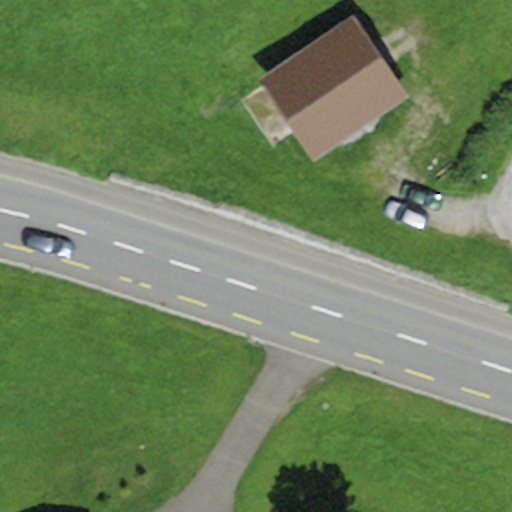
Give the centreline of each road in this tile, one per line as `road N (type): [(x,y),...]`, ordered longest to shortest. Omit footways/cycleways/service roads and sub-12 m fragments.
road 1 (primary): [(0,212),(511,376)]
road 2 (track): [(511,223),(436,211),(377,165)]
